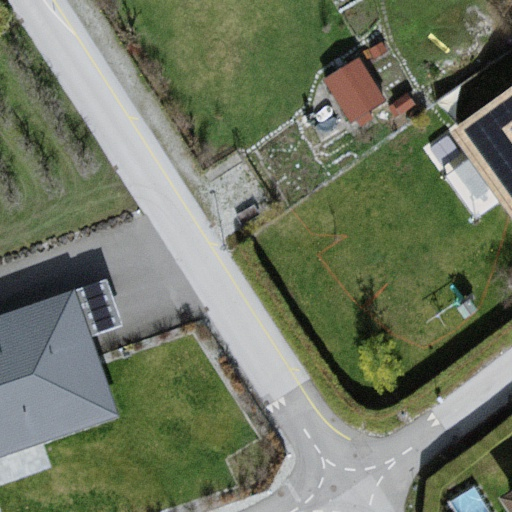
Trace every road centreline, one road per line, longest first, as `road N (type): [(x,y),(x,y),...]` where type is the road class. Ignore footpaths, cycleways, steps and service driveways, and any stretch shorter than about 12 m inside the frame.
road 1 (residential): [(345,494),(27,0)]
road 2 (residential): [(511,367),(345,494)]
